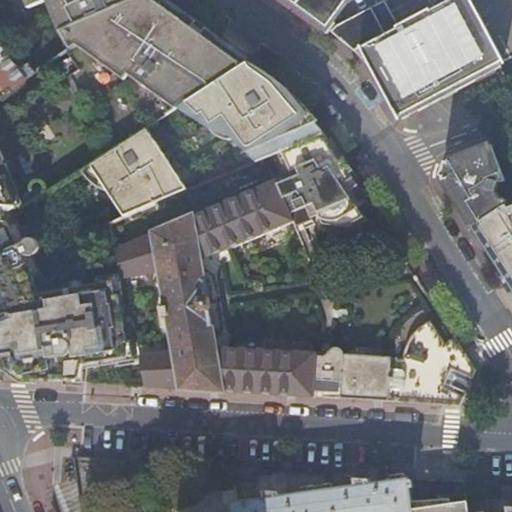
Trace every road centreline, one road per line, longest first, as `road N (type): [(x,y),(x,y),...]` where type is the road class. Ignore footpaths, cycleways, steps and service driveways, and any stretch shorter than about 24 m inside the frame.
road 1 (residential): [(511,435),(30,409),(0,416)]
road 2 (residential): [(225,0),(315,64),(388,168)]
road 3 (residential): [(388,168),(511,360)]
road 4 (residential): [(388,168),(511,121)]
